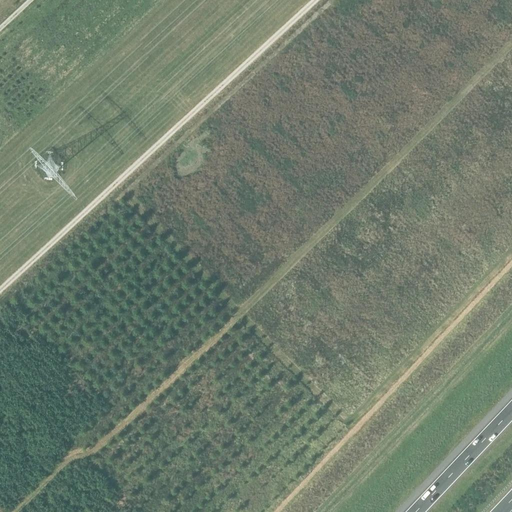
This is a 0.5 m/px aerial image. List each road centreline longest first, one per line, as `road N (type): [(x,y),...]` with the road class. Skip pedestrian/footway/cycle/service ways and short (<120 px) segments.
road 1 (track): [(317,0),(73,223)]
road 2 (motorway): [(511,411),(417,511)]
